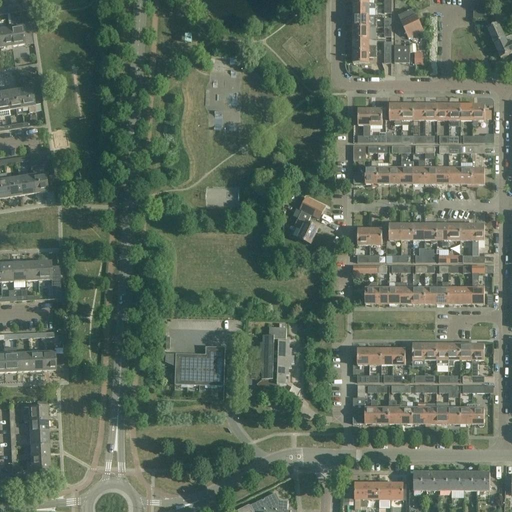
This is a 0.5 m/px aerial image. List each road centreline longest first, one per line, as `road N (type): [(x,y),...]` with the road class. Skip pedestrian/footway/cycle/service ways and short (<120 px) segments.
road 1 (tertiary): [(117,426),(140,0)]
road 2 (residential): [(347,456),(351,85)]
road 3 (residential): [(504,455),(347,456)]
road 4 (residential): [(504,455),(502,316)]
road 5 (unknown): [(453,316),(450,346),(349,347)]
road 6 (residential): [(326,456),(266,462),(213,495)]
